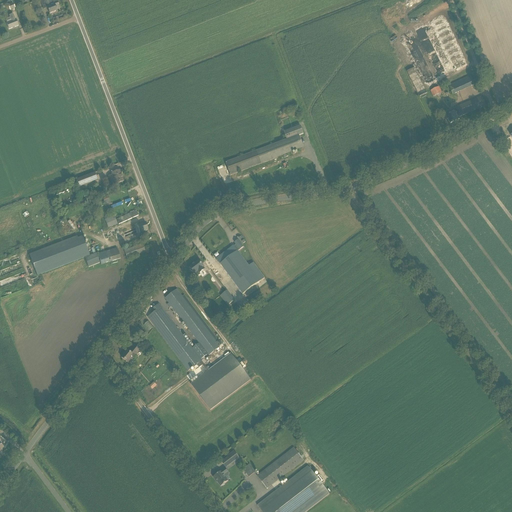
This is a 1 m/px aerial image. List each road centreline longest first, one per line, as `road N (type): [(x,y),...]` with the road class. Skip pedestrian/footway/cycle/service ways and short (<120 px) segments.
road 1 (unclassified): [(172,260),(217,216),(355,186),(426,156),(493,114)]
road 2 (unclassified): [(172,260),(72,0)]
road 3 (track): [(511,410),(345,189)]
road 4 (unclassified): [(218,511),(99,356)]
road 5 (unclassified): [(0,487),(99,356)]
road 6 (unclassified): [(493,114),(452,0)]
road 7 (unclassified): [(99,356),(172,260)]
